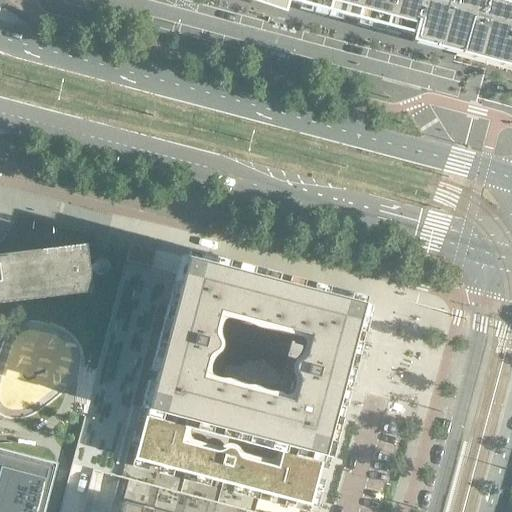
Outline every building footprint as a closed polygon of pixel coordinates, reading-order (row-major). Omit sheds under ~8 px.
[(511,0),(274,0),(287,2),(511,62),(511,0)] [(126,258),(59,511),(82,511),(94,469),(109,473),(259,511),(308,511),(362,306),(187,260),(182,276),(176,274),(180,258),(130,245),(126,258)] [(0,302),(85,293),(83,273),(83,270),(82,268),(80,246),(0,255),(0,302)] [(0,511),(41,511),(55,464),(0,449),(0,511)] [(241,511),(128,482),(120,511),(241,511)]
